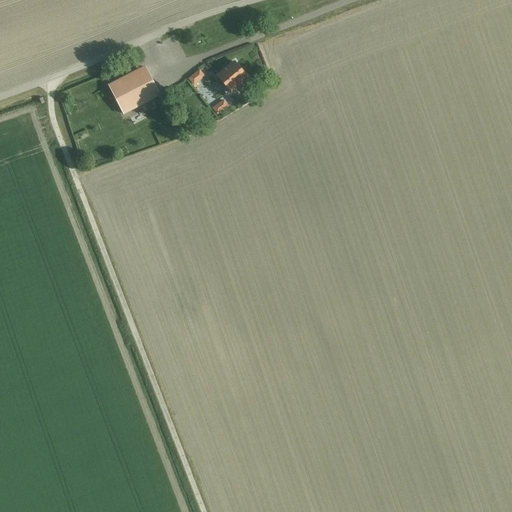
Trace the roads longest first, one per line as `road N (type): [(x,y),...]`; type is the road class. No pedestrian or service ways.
road 1 (unclassified): [(207,511),(56,129),(50,79)]
road 2 (unclassified): [(50,79),(256,0)]
